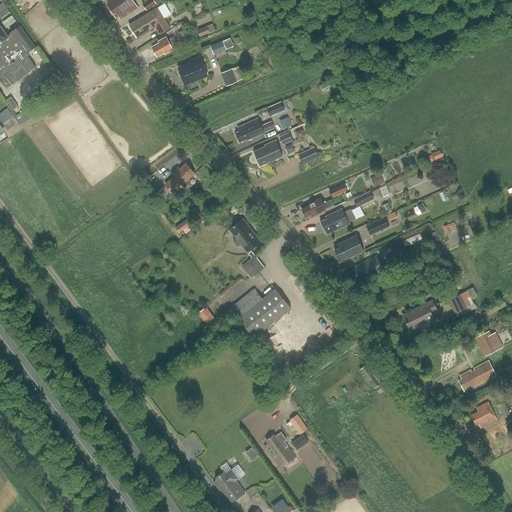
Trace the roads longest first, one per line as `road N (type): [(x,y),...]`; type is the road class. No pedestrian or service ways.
road 1 (residential): [(497,511),(232,178),(69,0)]
road 2 (trunk): [(175,511),(0,256)]
road 3 (trunk): [(125,511),(0,341)]
road 4 (trunk): [(0,414),(77,511)]
